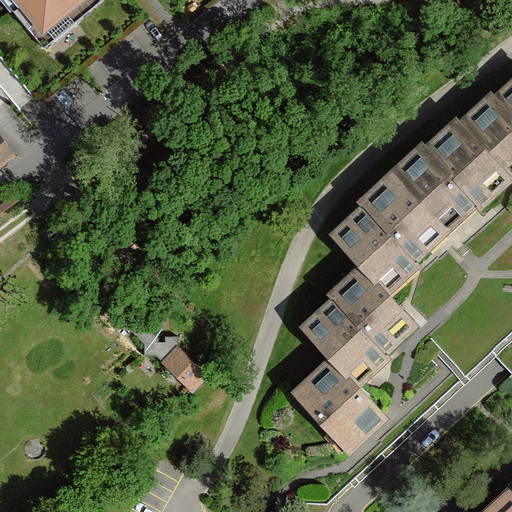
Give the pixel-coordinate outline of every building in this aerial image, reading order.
[(103,0),(20,0),(55,41),(103,0)] [(495,95),(463,125),(511,176),(511,177),(511,85),(498,99),(495,95)] [(426,146),(395,175),(445,230),(476,201),(479,205),(511,176),(463,125),(460,121),(429,149),(426,146)] [(365,267),(386,291),(418,262),(414,258),(445,230),(395,175),(362,204),(366,208),(336,236),(365,267)] [(336,300),(306,329),(334,360),(356,384),(388,354),(385,350),(416,322),(386,291),(365,267),(333,296),(336,300)] [(207,375),(180,348),(179,337),(167,337),(167,343),(162,343),(145,324),(127,325),(146,345),(146,357),(159,357),(193,391),(207,375)] [(356,384),(334,360),(297,393),(348,448),(385,414),(356,384)] [(511,511),(511,488),(486,511),(511,511)]
